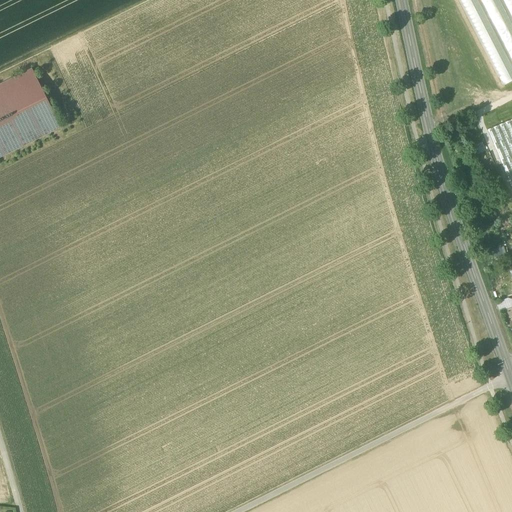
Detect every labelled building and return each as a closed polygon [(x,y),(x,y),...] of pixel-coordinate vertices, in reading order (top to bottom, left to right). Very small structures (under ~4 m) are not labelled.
[(511,0),(453,0),(500,87),(511,80),(511,0)] [(0,85),(0,157),(60,127),(31,70),(0,85)] [(511,120),(487,131),(511,190),(511,120)] [(503,308),(511,305),(511,297),(501,300),(503,308)] [(511,307),(502,311),(508,327),(511,325),(511,307)]
